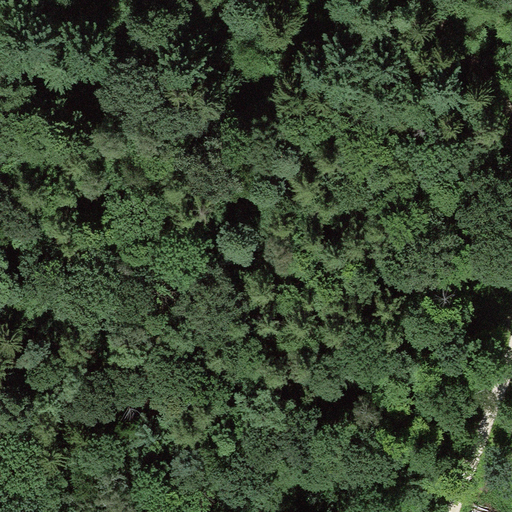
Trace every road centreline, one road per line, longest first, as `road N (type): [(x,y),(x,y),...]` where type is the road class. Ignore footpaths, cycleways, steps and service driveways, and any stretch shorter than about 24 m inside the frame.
road 1 (track): [(454,511),(511,350)]
road 2 (track): [(511,127),(415,0)]
